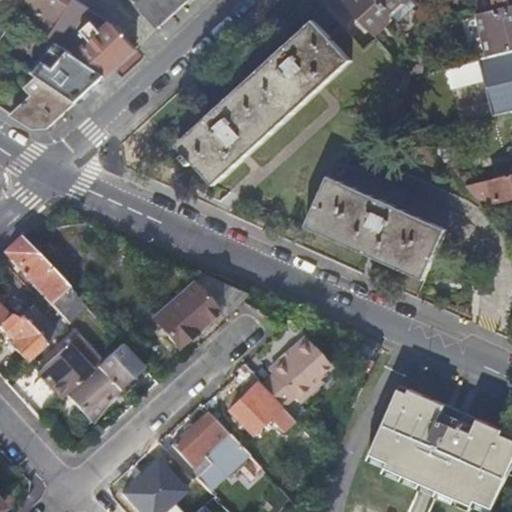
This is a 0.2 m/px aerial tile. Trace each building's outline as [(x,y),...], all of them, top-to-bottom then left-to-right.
[(63,12),(70,0),(26,0),(26,1),(34,7),(30,15),(44,24),(55,7),(63,12)] [(83,20),(90,10),(75,0),(50,38),(55,42),(65,48),(77,29),(81,31),(87,22),(83,20)] [(143,0),(138,5),(159,29),(190,0),(143,0)] [(348,0),(345,3),(376,36),(396,17),(394,15),(380,0),(348,0)] [(380,0),(394,15),(409,0),(380,0)] [(486,0),(490,13),(499,10),(497,0),(486,0)] [(511,0),(497,0),(499,10),(511,6),(511,2),(511,1),(511,0)] [(481,59),(511,51),(511,6),(499,10),(490,13),(428,28),(419,58),(413,76),(481,59)] [(355,63),(335,41),(329,35),(317,21),(180,143),(189,153),(185,157),(193,165),(197,162),(218,186),(220,184),(247,160),(324,91),(355,63)] [(108,76),(136,50),(112,24),(103,33),(94,23),(84,32),(93,42),(78,57),(108,76)] [(335,41),(346,30),(341,25),(329,35),(335,41)] [(511,113),(511,51),(481,59),(496,118),(511,113)] [(79,103),(108,76),(78,57),(50,84),(79,103)] [(50,129),(79,103),(50,84),(40,78),(32,84),(28,80),(24,85),(34,96),(13,116),(34,130),(50,129)] [(349,164),(341,161),(333,177),(342,181),(349,164)] [(511,175),(468,187),(483,205),(497,201),(498,203),(511,200),(511,175)] [(333,177),(310,227),(426,280),(449,229),(342,181),(333,177)] [(20,237),(3,253),(51,303),(67,288),(20,237)] [(203,293),(223,316),(243,297),(214,284),(203,293)] [(87,309),(72,293),(56,307),(71,323),(87,309)] [(178,314),(167,324),(188,347),(223,316),(203,293),(181,311),(178,308),(175,311),(178,314)] [(0,324),(11,315),(5,315),(0,309),(0,304),(1,303),(0,302),(0,324)] [(21,319),(46,345),(58,335),(33,308),(21,319)] [(11,315),(0,324),(0,328),(2,331),(4,330),(14,341),(11,344),(27,363),(46,345),(21,319),(20,317),(16,320),(11,315)] [(382,349),(356,337),(344,363),(370,375),(382,349)] [(272,376),(261,386),(282,407),(291,398),(296,403),(320,383),(317,379),(329,367),(303,340),(267,371),(272,376)] [(92,373),(68,348),(38,374),(62,400),(66,396),(92,373)] [(92,373),(66,396),(89,420),(133,381),(111,357),(92,373)] [(243,364),(232,374),(249,392),(229,412),(252,434),(270,416),(285,430),(295,420),(282,407),(261,386),(259,385),(261,382),(243,364)] [(413,395),(404,391),(374,456),(391,464),(389,469),(430,488),(476,508),(479,502),(495,510),(511,473),(511,439),(506,436),(507,432),(464,413),(414,391),(413,395)] [(184,432),(170,445),(192,466),(203,456),(209,463),(194,476),(208,491),(249,452),(229,432),(227,433),(206,411),(191,425),(189,423),(181,429),(184,432)] [(158,443),(144,456),(180,494),(194,481),(158,443)] [(205,492),(185,509),(187,511),(194,511),(201,506),(211,498),(205,492)]
